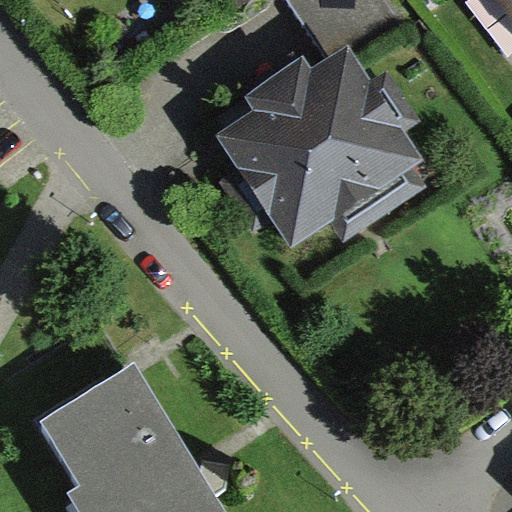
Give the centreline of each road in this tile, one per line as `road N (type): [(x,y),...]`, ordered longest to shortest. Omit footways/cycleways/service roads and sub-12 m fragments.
road 1 (residential): [(418,511),(236,325),(0,44)]
road 2 (residential): [(511,431),(418,511)]
